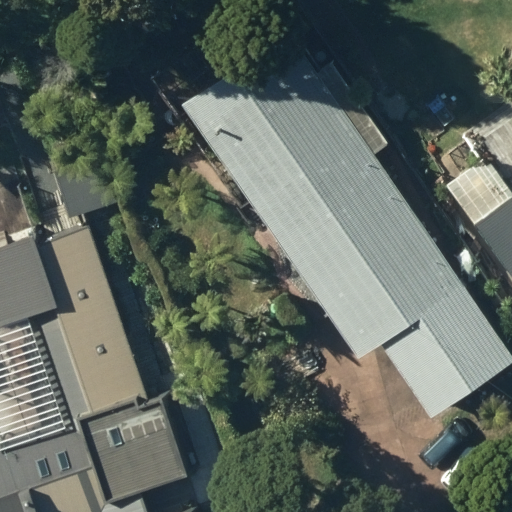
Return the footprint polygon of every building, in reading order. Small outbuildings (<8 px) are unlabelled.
[(129,12),(144,37),(164,24),(149,0),(129,12)] [(387,332),(438,407),(511,356),(511,337),(298,20),(189,88),(365,347),(387,332)] [(68,156),(80,181),(115,162),(102,138),(68,156)] [(79,185),(87,205),(119,189),(111,171),(79,185)] [(511,191),(480,214),(511,259),(511,191)] [(80,511),(106,503),(109,511),(195,511),(192,501),(159,511),(136,511),(128,485),(190,464),(165,390),(141,397),(138,388),(151,383),(95,215),(40,234),(39,231),(0,243),(0,305),(25,298),(53,382),(0,400),(0,406),(35,511),(80,511)]
